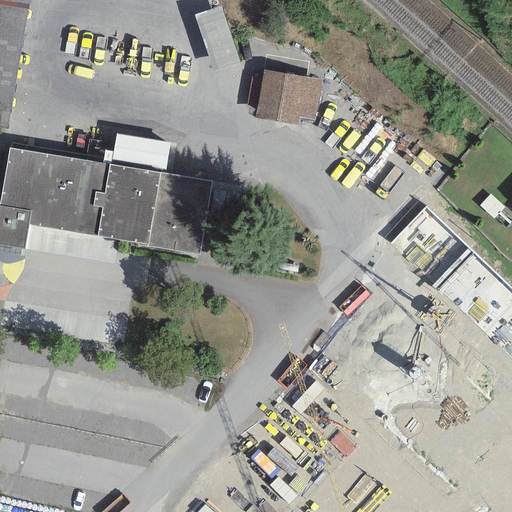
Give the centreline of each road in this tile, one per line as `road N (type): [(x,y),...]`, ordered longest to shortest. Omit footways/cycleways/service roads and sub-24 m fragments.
road 1 (unknown): [(37,85),(246,133),(397,219)]
road 2 (unknown): [(321,310),(272,277),(222,259),(20,257)]
road 3 (unknown): [(397,219),(329,52),(277,0)]
road 4 (unknown): [(397,219),(457,353),(511,433)]
road 5 (unknown): [(226,420),(148,376),(23,352)]
road 6 (unknown): [(156,492),(99,447),(17,432)]
